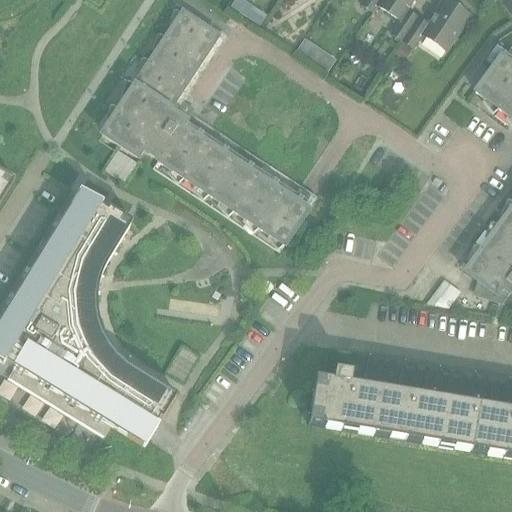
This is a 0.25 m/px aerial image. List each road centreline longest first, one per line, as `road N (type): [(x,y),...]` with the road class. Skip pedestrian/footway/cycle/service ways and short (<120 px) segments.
road 1 (residential): [(163,511),(333,269),(410,279),(489,167),(460,147),(446,169),(237,41),(213,82)]
road 2 (residential): [(0,236),(151,0)]
